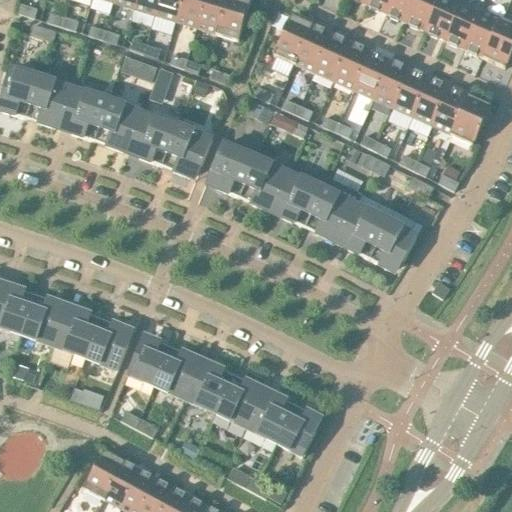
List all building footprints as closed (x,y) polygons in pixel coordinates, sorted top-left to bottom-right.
[(114,0),(113,6),(134,12),(137,0),(114,0)] [(137,0),(134,12),(154,18),(159,0),(137,0)] [(159,0),(154,18),(175,24),(182,0),(159,0)] [(182,0),(175,24),(196,31),(205,0),(182,0)] [(216,38),(227,0),(205,0),(196,31),(215,37),(215,38),(216,38)] [(239,0),(227,0),(216,38),(238,45),(250,3),(239,0)] [(378,13),(385,16),(392,0),(369,0),(366,8),(370,9),(369,11),(377,15),(378,13)] [(392,0),(385,16),(389,18),(389,20),(397,24),(397,22),(405,25),(416,0),(392,0)] [(440,0),(416,0),(405,25),(409,27),(408,29),(416,32),(417,31),(425,34),(440,0)] [(437,40),(444,43),(461,5),(449,0),(440,0),(425,34),(429,36),(428,38),(436,41),(437,40)] [(444,43),(448,45),(448,47),(456,50),(456,49),(464,52),(481,14),(461,5),(444,43)] [(34,22),(37,12),(20,7),(17,16),(34,22)] [(476,58),(482,61),(483,62),(501,23),(500,22),(499,23),(481,14),(464,52),(468,54),(467,56),(475,59),(476,58)] [(61,30),(64,21),(49,16),(46,26),(61,30)] [(311,29),(311,28),(291,19),(273,58),(295,68),(295,67),(311,29)] [(64,21),(61,30),(75,34),(78,25),(64,21)] [(511,27),(501,23),(483,62),(504,71),(511,53),(511,27)] [(52,46),(56,35),(33,27),(29,39),(52,46)] [(102,43),(105,33),(90,29),(87,38),(102,43)] [(315,31),(311,29),(295,67),(315,76),(331,38),(323,34),(324,33),(316,29),(315,31)] [(105,33),(102,43),(116,47),(119,38),(105,33)] [(331,38),(315,76),(334,85),(350,47),(343,43),(343,42),(335,38),(335,40),(331,38)] [(143,57),(146,48),(132,43),(129,52),(143,57)] [(353,94),(370,55),(362,52),(363,51),(355,47),(354,49),(350,47),(334,85),(353,94)] [(146,48),(143,57),(157,62),(160,53),(146,48)] [(373,102),(389,64),(382,61),(383,60),(375,56),(374,57),(370,55),(353,94),(373,102)] [(183,72),(187,63),(173,58),(169,67),(183,72)] [(187,63),(183,72),(197,77),(201,68),(187,63)] [(392,111),(409,73),(402,70),(402,69),(394,65),(394,66),(389,64),(373,102),(392,111)] [(143,67),(140,74),(143,80),(151,84),(156,71),(143,67)] [(159,70),(155,80),(165,84),(169,73),(159,70)] [(25,122),(38,81),(8,72),(0,98),(0,99),(6,101),(2,115),(25,122)] [(209,82),(225,87),(229,78),(212,72),(209,82)] [(409,73),(392,111),(411,120),(428,82),(421,79),(422,77),(414,74),(413,75),(409,73)] [(64,119),(73,93),(38,81),(25,122),(54,131),(59,117),(64,119)] [(428,82),(411,120),(431,129),(448,91),(441,88),(442,86),(434,83),(433,84),(428,82)] [(196,83),(192,93),(204,97),(208,88),(196,83)] [(269,106),(273,97),(257,90),(253,99),(269,106)] [(467,100),(461,97),(461,95),(453,92),(453,93),(448,91),(431,129),(450,138),(467,100)] [(94,144),(108,104),(73,93),(64,119),(75,123),(70,137),(94,144)] [(450,138),(472,148),(489,109),(467,99),(467,100),(450,138)] [(297,119),(301,110),(285,102),(281,111),(297,119)] [(132,143),(142,117),(108,104),(94,144),(122,155),(127,141),(132,143)] [(253,106),(248,116),(268,125),(272,114),(253,106)] [(301,110),(297,119),(308,124),(312,115),(301,110)] [(161,169),(177,130),(142,117),(132,143),(143,147),(138,161),(161,169)] [(336,136),(339,127),(324,120),(320,129),(336,136)] [(303,141),(308,130),(297,125),(292,136),(303,141)] [(339,127),(336,136),(348,141),(352,132),(339,127)] [(201,170),(211,144),(177,130),(161,169),(190,181),(195,167),(201,170)] [(373,154),(377,145),(364,138),(360,147),(373,154)] [(377,145),(373,154),(386,160),(391,152),(377,145)] [(238,201),(255,162),(221,148),(210,174),(221,178),(216,192),(238,201)] [(366,158),(361,168),(372,174),(377,163),(366,158)] [(411,173),(415,164),(403,158),(398,166),(411,173)] [(277,202),(289,177),(255,162),(238,201),(266,214),(272,200),(277,202)] [(377,163),(372,174),(383,179),(388,169),(377,163)] [(415,164),(411,173),(425,180),(429,171),(415,164)] [(304,231),(322,192),(289,177),(277,202),(288,207),(282,221),(304,231)] [(453,194),(458,186),(442,177),(437,186),(453,194)] [(412,179),(406,190),(427,202),(433,191),(412,179)] [(343,233),(355,208),(361,198),(328,181),(322,192),(304,231),(332,244),(338,231),(343,233)] [(369,263),(388,225),(355,208),(343,233),(353,238),(347,252),(369,263)] [(388,225),(369,263),(390,274),(397,261),(403,264),(416,239),(388,225)] [(449,292),(438,285),(431,296),(442,303),(449,292)] [(0,331),(21,338),(35,298),(13,290),(8,304),(0,301),(0,331)] [(53,350),(62,324),(57,322),(62,308),(35,298),(21,338),(53,350)] [(85,361),(100,322),(78,314),(73,328),(62,324),(53,350),(85,361)] [(100,322),(85,361),(117,375),(128,349),(122,346),(127,333),(100,322)] [(153,389),(170,350),(148,341),(143,354),(137,352),(126,378),(153,389)] [(184,403),(195,377),(190,375),(196,362),(170,350),(153,389),(184,403)] [(215,417),(233,378),(212,369),(206,382),(195,377),(184,403),(215,417)] [(246,432),(258,407),(253,404),(260,391),(233,378),(215,417),(246,432)] [(61,393),(59,399),(68,403),(72,393),(66,391),(61,393)] [(74,394),(70,403),(80,407),(82,402),(79,396),(74,394)] [(276,447),(296,409),(275,399),(268,412),(258,407),(246,432),(276,447)] [(296,409),(276,447),(302,460),(315,435),(310,433),(316,420),(296,409)] [(140,422),(140,421),(126,413),(120,424),(134,432),(140,422)] [(134,432),(152,441),(157,431),(140,422),(134,432)] [(185,444),(180,454),(194,462),(199,452),(185,444)] [(103,503),(123,466),(124,465),(104,454),(83,492),(103,503)] [(125,467),(123,466),(103,503),(104,504),(105,503),(120,511),(140,475),(133,471),(134,470),(126,465),(125,467)] [(227,482),(244,491),(250,480),(233,471),(227,482)] [(140,475),(120,511),(121,511),(142,511),(157,484),(150,480),(151,479),(143,474),(142,476),(140,475)] [(271,492),(257,484),(250,480),(244,491),(265,502),(271,492)] [(163,511),(174,493),(167,489),(167,488),(160,484),(159,485),(157,484),(142,511),(163,511)] [(185,511),(191,503),(183,499),(184,497),(176,493),(176,494),(174,493),(163,511),(185,511)] [(207,511),(208,511),(200,508),(201,506),(193,502),(192,503),(191,503),(185,511),(207,511)]
